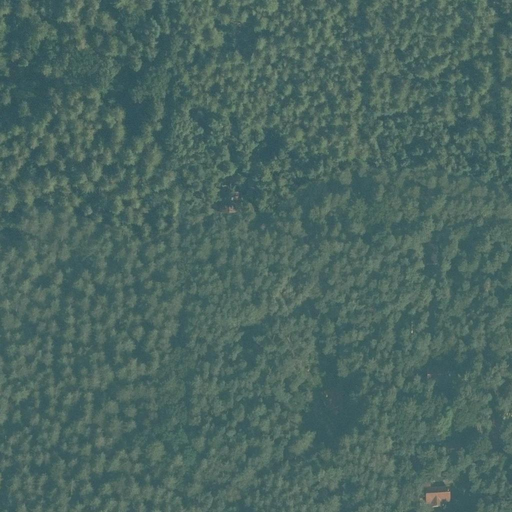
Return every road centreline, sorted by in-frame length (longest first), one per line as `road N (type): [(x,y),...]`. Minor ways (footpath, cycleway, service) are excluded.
road 1 (track): [(171,70),(177,464)]
road 2 (track): [(171,70),(511,210)]
road 3 (track): [(511,244),(481,283),(511,449)]
road 4 (track): [(494,205),(492,0)]
road 5 (track): [(0,0),(171,70)]
